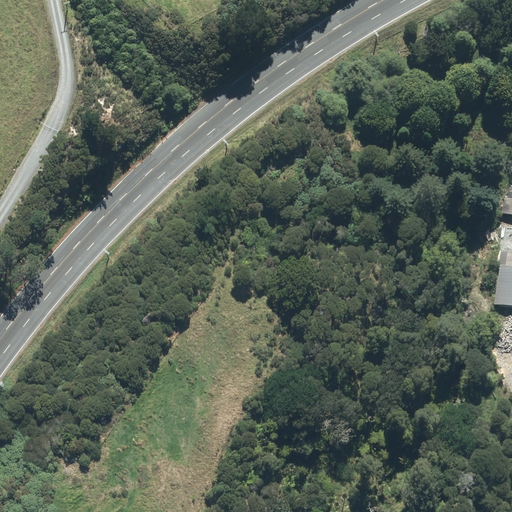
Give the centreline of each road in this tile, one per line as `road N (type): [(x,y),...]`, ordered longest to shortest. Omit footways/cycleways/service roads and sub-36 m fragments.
road 1 (secondary): [(390,0),(216,118),(106,205),(0,333)]
road 2 (track): [(55,0),(67,85),(0,209)]
